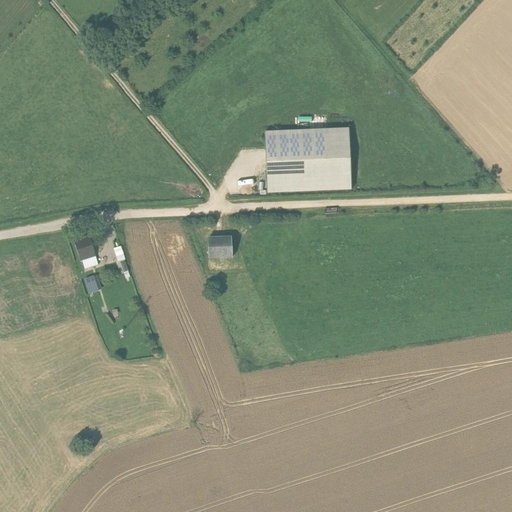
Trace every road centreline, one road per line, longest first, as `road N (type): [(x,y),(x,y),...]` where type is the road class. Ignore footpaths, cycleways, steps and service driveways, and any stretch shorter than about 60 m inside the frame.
road 1 (track): [(219,209),(511,196)]
road 2 (track): [(48,0),(219,209)]
